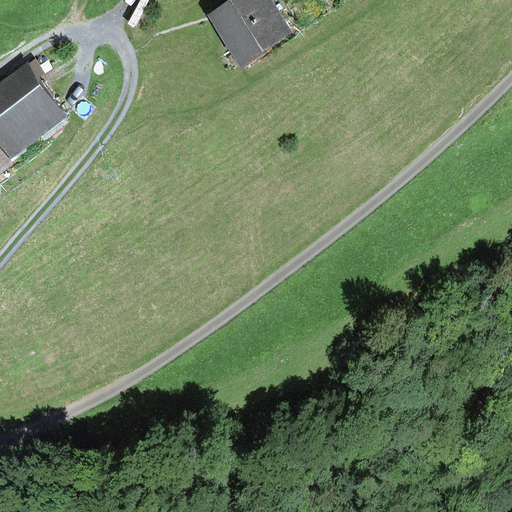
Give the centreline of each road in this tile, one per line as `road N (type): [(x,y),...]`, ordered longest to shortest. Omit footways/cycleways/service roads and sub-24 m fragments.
road 1 (track): [(0,445),(119,386),(245,304),(484,108),(511,74)]
road 2 (motorway): [(413,511),(161,0)]
road 3 (motorway): [(0,89),(212,511)]
road 4 (track): [(79,31),(110,32),(131,61),(133,81),(98,145)]
road 5 (track): [(98,145),(0,268)]
